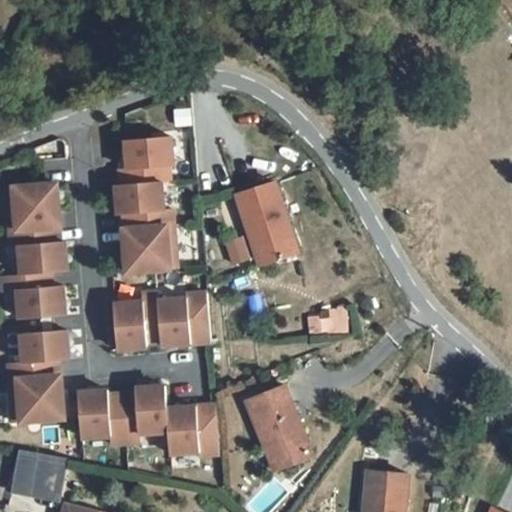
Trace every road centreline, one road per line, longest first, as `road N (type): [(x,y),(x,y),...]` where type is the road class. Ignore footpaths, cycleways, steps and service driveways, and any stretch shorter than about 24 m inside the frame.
road 1 (unclassified): [(511,410),(287,106),(238,76),(180,77),(77,119)]
road 2 (residential): [(186,360),(100,365),(77,119)]
